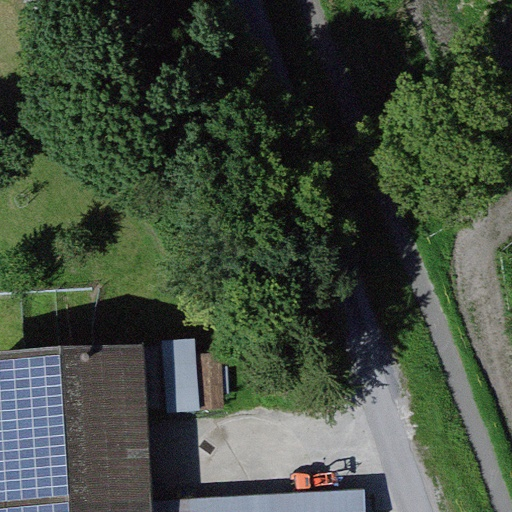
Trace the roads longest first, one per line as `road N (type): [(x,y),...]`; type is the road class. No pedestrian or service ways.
road 1 (track): [(316,0),(412,243),(504,511)]
road 2 (track): [(369,333),(251,0)]
road 3 (track): [(511,210),(477,268),(511,373)]
